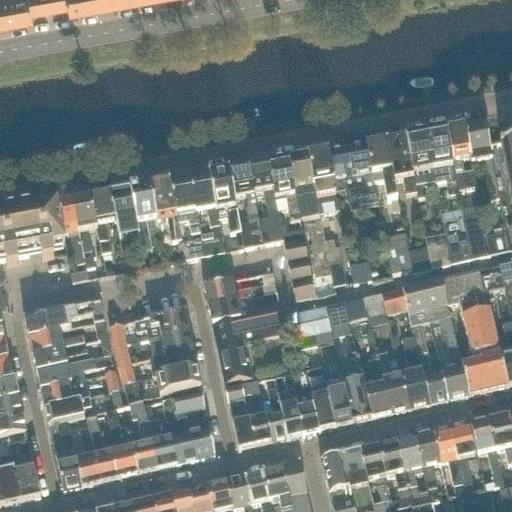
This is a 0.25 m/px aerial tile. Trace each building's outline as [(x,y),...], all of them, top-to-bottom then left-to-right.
[(0,0),(0,16),(34,10),(32,4),(30,0),(0,0)] [(500,202),(490,150),(485,126),(466,130),(472,163),(472,167),(484,164),(492,203),(500,202)] [(462,165),(472,163),(466,130),(454,132),(453,132),(447,133),(458,194),(467,192),(462,165)] [(458,194),(447,133),(446,133),(426,137),(432,169),(435,188),(447,186),(450,201),(459,199),(458,194)] [(422,172),(432,169),(426,137),(413,140),(406,141),(417,197),(418,203),(428,202),(425,189),(426,189),(422,172)] [(417,197),(406,141),(387,145),(393,179),(394,185),(404,184),(407,199),(417,197)] [(394,185),(393,179),(387,145),(367,148),(374,187),(383,185),(388,205),(398,202),(394,185)] [(511,145),(505,147),(504,146),(501,147),(511,203),(511,145)] [(359,214),(379,211),(374,187),(367,148),(347,152),(354,192),(359,214)] [(359,214),(354,192),(347,152),(328,156),(336,196),(346,194),(348,206),(353,215),(359,214)] [(339,214),(336,196),(328,156),(308,160),(316,201),(326,199),(330,216),(339,214)] [(323,234),(316,201),(308,160),(289,163),(296,202),(307,200),(314,236),(323,234)] [(300,223),(296,202),(289,163),(269,167),(276,203),(286,201),(291,225),(300,223)] [(276,203),(269,167),(249,171),(254,198),(263,196),(270,223),(259,225),(265,249),(284,245),(283,239),(276,203)] [(254,198),(249,171),(230,175),(229,175),(234,202),(245,200),(251,227),(241,229),(245,253),(265,249),(259,225),(254,198)] [(241,236),(234,202),(229,175),(210,178),(219,225),(227,223),(230,239),(241,236)] [(223,248),(219,225),(210,178),(203,180),(191,182),(190,182),(197,216),(207,214),(211,232),(212,232),(214,243),(215,248),(203,250),(206,261),(226,257),(223,248)] [(203,250),(197,216),(190,182),(184,183),(184,184),(171,186),(179,226),(189,224),(193,246),(183,247),(187,265),(206,261),(203,250)] [(172,242),(173,247),(183,245),(179,226),(171,186),(150,190),(157,225),(168,223),(172,242)] [(159,232),(157,225),(150,190),(138,192),(131,193),(137,225),(141,243),(144,257),(153,255),(148,234),(159,232)] [(141,243),(137,225),(131,193),(131,194),(112,197),(117,225),(119,234),(121,247),(141,243)] [(119,234),(117,225),(112,197),(92,201),(98,232),(103,258),(112,256),(108,236),(119,234)] [(87,274),(97,272),(89,234),(98,232),(92,201),(74,205),(77,225),(86,268),(87,274)] [(86,268),(77,225),(74,205),(60,207),(59,210),(58,210),(64,239),(71,238),(77,270),(86,268)] [(64,239),(58,210),(56,208),(29,213),(30,216),(23,217),(23,214),(0,218),(0,265),(7,264),(8,270),(19,268),(18,262),(30,260),(29,255),(41,252),(43,263),(55,261),(53,250),(65,248),(64,239)] [(488,261),(480,225),(479,221),(463,225),(472,265),(488,261)] [(453,269),(472,265),(463,225),(444,229),(447,245),(453,269)] [(285,249),(305,244),(303,234),(283,239),(284,245),(285,249)] [(490,261),(510,255),(507,235),(486,240),(490,261)] [(226,257),(244,254),(243,244),(223,248),(226,257)] [(289,267),(309,263),(305,244),(285,249),(289,267)] [(393,280),(411,276),(405,244),(387,248),(393,280)] [(453,269),(447,245),(427,249),(432,270),(450,266),(451,270),(453,269)] [(413,278),(431,274),(427,252),(408,256),(413,278)] [(333,292),(347,289),(341,258),(337,255),(327,257),(333,292)] [(127,277),(136,275),(133,262),(124,264),(127,277)] [(292,286),(312,282),(309,263),(289,267),(292,286)] [(355,289),(372,286),(369,267),(351,270),(355,289)] [(500,271),(505,294),(511,292),(511,267),(509,268),(500,271)] [(487,298),(505,294),(500,271),(481,275),(487,298)] [(73,288),(89,284),(87,275),(71,279),(73,288)] [(469,401),(509,392),(502,361),(487,298),(481,275),(442,284),(450,322),(451,322),(469,401)] [(327,287),(314,289),(312,282),(292,286),(296,306),(316,302),(316,301),(329,299),(327,287)] [(412,331),(441,324),(450,322),(442,284),(403,294),(412,331)] [(250,293),(236,296),(234,286),(204,291),(205,292),(209,311),(237,305),(252,302),(250,293)] [(382,299),(386,317),(387,320),(407,315),(402,294),(382,299)] [(368,322),(386,317),(382,299),(363,303),(368,322)] [(280,307),(254,312),(252,302),(237,305),(209,311),(213,329),(276,317),(282,316),(280,307)] [(349,326),(368,322),(363,303),(345,308),(349,326)] [(95,328),(105,326),(101,308),(92,310),(94,320),(95,328)] [(330,331),(349,326),(345,308),(326,312),(330,331)] [(79,312),(25,324),(25,325),(26,325),(30,342),(60,335),(70,334),(68,325),(81,322),(94,320),(92,310),(79,312)] [(331,336),(330,331),(326,312),(292,320),(297,343),(331,336)] [(190,336),(187,323),(185,315),(184,316),(185,316),(135,327),(140,346),(149,344),(162,341),(190,336)] [(225,389),(253,383),(245,348),(281,341),(276,317),(213,329),(225,389)] [(451,406),(457,404),(469,401),(451,322),(441,324),(453,373),(444,375),(451,406)] [(109,343),(106,334),(105,326),(95,328),(99,345),(109,343)] [(509,392),(511,391),(511,326),(503,329),(511,358),(502,361),(509,392)] [(433,378),(429,362),(422,329),(412,331),(414,341),(417,353),(430,411),(449,406),(442,375),(433,378)] [(115,352),(127,349),(123,330),(111,332),(115,352)] [(62,344),(60,335),(30,342),(34,360),(85,348),(84,340),(62,344)] [(137,366),(150,363),(193,354),(190,336),(162,341),(149,344),(151,353),(135,357),(137,366)] [(410,415),(412,415),(430,411),(417,353),(414,341),(404,344),(406,351),(412,376),(401,379),(410,415)] [(112,360),(109,343),(99,345),(103,362),(112,360)] [(0,367),(11,365),(7,348),(0,349),(0,367)] [(37,376),(68,370),(66,361),(87,357),(85,348),(34,360),(37,376)] [(119,370),(131,367),(127,349),(115,352),(119,370)] [(398,366),(389,368),(385,352),(376,355),(378,364),(380,371),(391,420),(410,415),(401,379),(398,366)] [(155,382),(157,381),(169,378),(197,372),(193,354),(150,363),(155,382)] [(372,424),(365,393),(362,380),(357,356),(346,359),(352,385),(343,388),(353,429),(372,424)] [(84,377),(114,370),(112,360),(103,362),(68,370),(37,376),(41,394),(86,384),(84,377)] [(326,390),(336,433),(353,429),(343,388),(337,364),(329,366),(333,382),(325,384),(326,390)] [(372,424),(379,423),(391,420),(380,371),(378,364),(369,366),(370,373),(371,378),(362,380),(365,393),(372,424)] [(0,386),(15,383),(11,367),(11,365),(0,367),(0,386)] [(125,389),(135,386),(131,367),(119,370),(123,389),(125,389)] [(201,392),(200,384),(197,372),(169,378),(157,381),(161,400),(201,392)] [(322,372),(311,374),(312,382),(324,379),(322,372)] [(304,440),(320,437),(310,394),(306,375),(298,377),(303,398),(294,400),(297,412),(304,440)] [(111,397),(120,395),(116,377),(107,379),(111,397)] [(288,444),(289,444),(304,440),(297,412),(294,400),(289,380),(282,381),(286,399),(277,400),(282,416),(288,444)] [(0,404),(19,400),(16,390),(15,383),(0,386),(0,404)] [(90,401),(88,391),(86,384),(41,394),(45,411),(90,401)] [(143,385),(135,386),(125,389),(129,408),(147,403),(143,385)] [(256,452),(257,451),(272,448),(265,420),(256,385),(249,387),(257,422),(249,424),(256,452)] [(249,424),(245,408),(241,389),(225,393),(230,412),(238,410),(241,426),(233,428),(239,456),(256,452),(249,424)] [(336,433),(326,390),(310,394),(320,437),(336,433)] [(272,448),(273,448),(288,444),(282,416),(277,400),(275,393),(267,394),(273,418),(265,420),(272,448)] [(185,418),(195,416),(206,413),(202,397),(163,406),(167,422),(177,420),(185,418)] [(116,414),(124,412),(121,399),(113,401),(116,414)] [(0,423),(23,418),(19,400),(0,404),(0,423)] [(83,413),(92,411),(90,401),(45,411),(49,430),(59,428),(68,426),(85,422),(83,413)] [(148,426),(144,407),(130,410),(133,425),(138,425),(141,438),(132,440),(141,479),(159,474),(149,430),(148,426)] [(123,442),(122,438),(117,414),(107,416),(112,440),(122,483),(141,479),(132,440),(123,442)] [(200,436),(196,419),(195,416),(185,418),(177,420),(182,440),(171,442),(178,470),(216,461),(210,434),(200,436)] [(0,441),(27,436),(23,418),(0,423),(0,441)] [(511,468),(511,442),(507,421),(489,425),(496,456),(505,454),(509,470),(511,468)] [(104,458),(101,443),(96,422),(86,425),(88,433),(101,488),(120,484),(113,456),(104,458)] [(164,444),(159,424),(148,426),(149,430),(159,474),(178,470),(171,442),(164,444)] [(505,490),(496,456),(489,425),(472,429),(479,460),(487,458),(491,474),(496,493),(505,490)] [(83,492),(77,465),(68,426),(59,428),(65,455),(56,458),(64,497),(83,492)] [(466,499),(476,497),(467,463),(476,461),(469,430),(451,434),(462,481),(466,499)] [(83,492),(101,488),(88,433),(81,435),(83,447),(81,447),(85,463),(77,465),(83,492)] [(453,483),(462,481),(451,434),(434,438),(441,469),(449,467),(453,483)] [(10,449),(28,445),(26,436),(8,440),(10,449)] [(432,507),(441,505),(438,492),(433,471),(441,469),(434,438),(416,443),(423,473),(429,495),(432,507)] [(420,501),(414,476),(423,473),(416,443),(398,447),(409,493),(413,510),(413,511),(416,511),(432,508),(429,498),(420,501)] [(409,493),(398,447),(379,451),(386,482),(396,479),(402,504),(393,506),(394,511),(403,511),(413,510),(409,493)] [(32,459),(23,461),(20,449),(11,452),(12,459),(24,507),(42,502),(32,459)] [(392,505),(386,482),(379,451),(361,456),(368,486),(377,484),(383,507),(392,505)] [(373,511),(368,486),(361,456),(322,465),(333,511),(373,511)] [(12,509),(24,507),(12,459),(0,462),(0,485),(5,510),(11,508),(12,509)] [(290,511),(311,511),(301,470),(282,474),(290,511)] [(282,511),(290,511),(282,474),(264,478),(270,506),(280,504),(282,511)] [(271,511),(270,506),(264,478),(246,483),(252,510),(261,508),(262,511),(271,511)] [(252,511),(252,510),(246,483),(227,487),(232,511),(242,511),(244,511),(243,511),(252,511)] [(232,511),(227,487),(208,492),(212,511),(232,511)] [(193,511),(212,511),(208,492),(190,496),(193,511)] [(511,511),(511,501),(510,494),(500,496),(504,511),(511,511)] [(193,511),(190,496),(171,500),(173,511),(193,511)] [(173,511),(171,500),(154,504),(155,511),(173,511)]
